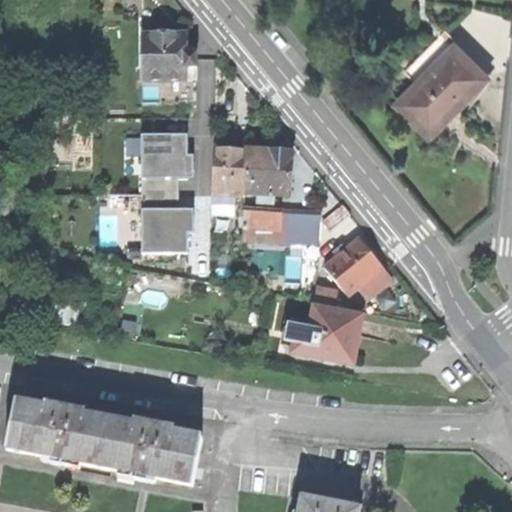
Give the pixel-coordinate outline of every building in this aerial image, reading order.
[(404,104),(435,134),(463,104),(490,76),(445,32),(408,70),(423,84),(404,104)] [(145,37),(144,80),(162,81),(162,93),(173,93),(173,81),(198,82),(199,55),(188,54),(188,37),(164,37),(145,37)] [(191,169),(212,170),(213,110),(193,110),(191,169)] [(180,200),(179,177),(191,176),(190,133),(138,134),(140,201),(180,200)] [(249,200),(249,195),(250,153),(232,153),(216,152),(215,198),(238,199),(249,200)] [(275,196),(293,196),(294,155),(272,154),(250,153),(249,195),(263,195),(275,196)] [(238,208),(238,199),(215,198),(215,207),(238,208)] [(329,222),(338,232),(356,216),(348,206),(329,222)] [(139,253),(188,253),(188,209),(139,209),(139,253)] [(246,230),(284,231),(285,214),(247,213),(246,230)] [(291,242),(307,243),(308,215),(292,215),(291,242)] [(330,270),(353,299),(388,271),(375,255),(364,241),(351,252),(347,246),(336,255),(341,261),(330,270)] [(316,306),(339,309),(341,295),(318,292),(316,306)] [(363,318),(315,310),(310,338),(306,358),(354,367),(358,343),(363,318)] [(293,356),(306,358),(310,338),(297,336),(293,356)] [(8,452),(195,489),(204,442),(175,436),(176,433),(158,429),(136,425),(136,429),(85,419),(86,415),(65,411),(47,408),(46,411),(17,405),(8,452)] [(303,511),(361,511),(336,507),(306,502),(303,511)]
